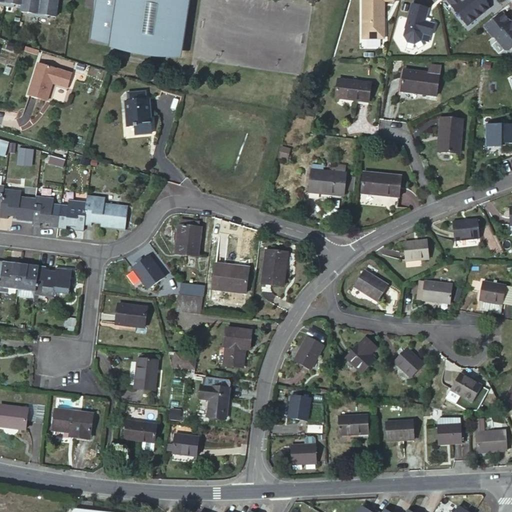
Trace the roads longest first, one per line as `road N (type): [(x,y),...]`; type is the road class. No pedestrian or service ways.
road 1 (unclassified): [(98,253),(139,237),(170,202),(197,201),(321,239),(345,259)]
road 2 (tertiary): [(0,466),(120,489),(252,492)]
road 3 (tertiary): [(294,490),(511,478)]
road 4 (residential): [(252,492),(268,366),(307,293)]
road 5 (residential): [(307,293),(337,319),(449,340)]
road 6 (residential): [(98,253),(83,360),(50,357)]
